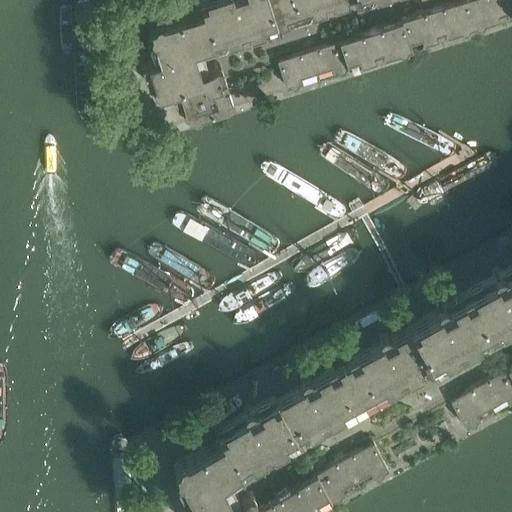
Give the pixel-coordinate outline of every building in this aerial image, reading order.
[(158,52),(152,53),(152,55),(180,47),(212,37),(211,34),(200,0),(198,0),(200,4),(148,21),(158,52)] [(280,0),(200,0),(211,34),(212,37),(213,38),(286,15),(280,0)] [(280,0),(286,15),(333,0),(280,0)] [(463,0),(440,0),(431,3),(440,32),(460,26),(463,28),(467,26),(468,23),(471,22),(463,0)] [(498,0),(463,0),(471,22),(475,21),(478,23),(482,22),(483,18),(502,12),(498,0)] [(511,0),(498,0),(502,12),(511,9),(511,0)] [(400,13),(401,16),(409,42),(410,42),(413,41),(416,43),(420,41),(421,38),(440,32),(431,3),(400,13)] [(401,16),(369,26),(378,54),(398,48),(401,50),(404,49),(406,46),(411,45),(410,42),(409,42),(401,16)] [(369,26),(338,36),(348,64),(351,63),(354,65),(358,64),(360,60),(378,54),(369,26)] [(85,41),(93,41),(93,33),(85,33),(85,41)] [(338,36),(307,45),(316,74),(336,68),(340,70),(343,69),(344,65),(348,64),(338,36)] [(275,55),(276,58),(277,58),(285,85),(289,83),(293,85),(296,84),(298,80),(316,74),(307,45),(275,55)] [(152,55),(152,53),(139,57),(145,76),(150,79),(151,82),(154,84),(156,88),(161,87),(176,82),(186,113),(231,98),(224,75),(223,76),(223,73),(192,83),(189,76),(180,47),(152,55)] [(511,265),(503,270),(502,269),(501,268),(499,267),(497,267),(496,267),(495,268),(494,268),(493,269),(492,270),(492,271),(492,273),(492,275),(492,276),(486,280),(470,289),(492,330),(511,318),(511,265)] [(435,306),(436,307),(429,311),(409,322),(410,324),(409,325),(431,363),(492,330),(470,289),(446,302),(446,300),(445,299),(443,299),(443,298),(441,298),(440,298),(438,299),(437,300),(436,300),(435,302),(435,304),(435,306)] [(379,341),(373,345),(357,353),(343,361),(365,403),(379,395),(432,366),(431,363),(409,325),(390,335),(389,335),(389,334),(387,333),(386,332),(384,332),(383,332),(381,333),(380,334),(379,335),(379,336),(378,337),(378,338),(379,340),(379,341)] [(331,367),(312,378),(311,377),(311,376),(310,375),(308,375),(307,375),(305,375),(303,375),(302,376),(302,377),(301,377),(301,379),(300,381),(301,382),(301,384),(295,387),(276,398),(298,437),(299,439),(365,403),(343,361),(333,367),(331,367)] [(511,374),(507,365),(478,381),(493,408),(511,398),(511,374)] [(449,397),(451,400),(464,424),(468,422),(472,423),(475,421),(476,417),(493,408),(478,381),(449,397)] [(243,411),(243,412),(243,413),(217,427),(240,468),(298,437),(276,398),(275,396),(254,407),(253,406),(253,405),(252,404),(251,404),(249,404),(247,404),(246,404),(245,405),(244,406),(243,407),(243,408),(243,409),(243,410),(243,411)] [(173,464),(189,492),(172,502),(177,511),(262,511),(257,502),(256,500),(234,511),(226,511),(225,510),(210,483),(240,468),(217,427),(216,428),(221,437),(173,464)] [(373,439),(344,455),(359,482),(376,472),(379,473),(383,471),(384,468),(388,466),(376,444),(373,439)] [(344,455),(315,471),(330,497),(333,496),(336,497),(339,495),(341,492),(359,482),(344,455)] [(315,471),(286,487),(300,511),(303,511),(319,503),(322,504),(326,503),(327,499),(330,497),(315,471)] [(300,511),(286,487),(257,502),(262,511),(300,511)]
